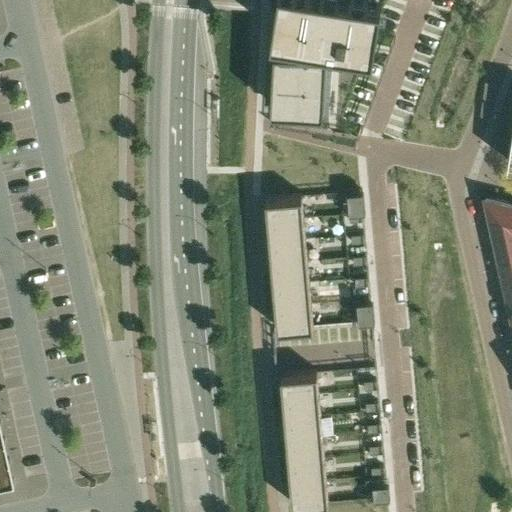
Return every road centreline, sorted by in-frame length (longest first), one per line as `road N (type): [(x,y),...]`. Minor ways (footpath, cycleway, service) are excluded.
road 1 (secondary): [(217,511),(184,276),(187,0)]
road 2 (secondary): [(158,0),(157,299),(178,511)]
road 3 (residential): [(459,172),(373,150),(406,511)]
road 4 (residential): [(511,441),(455,198),(459,172)]
road 5 (residential): [(459,172),(511,31)]
